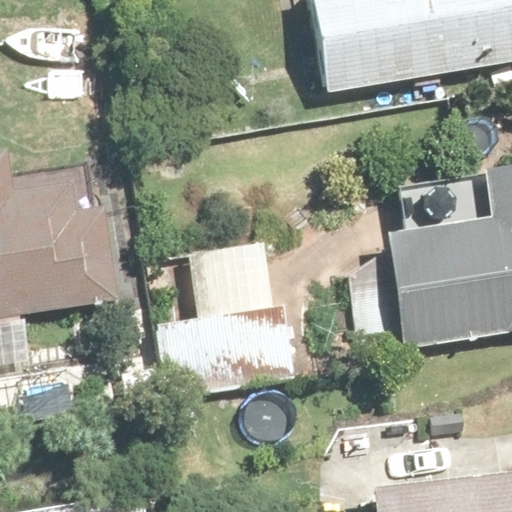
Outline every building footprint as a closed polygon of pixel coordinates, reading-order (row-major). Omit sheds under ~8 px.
[(511,66),(511,0),(310,0),(328,98),(511,66)] [(0,328),(127,314),(114,210),(81,214),(77,187),(25,193),(21,155),(0,157),(0,328)] [(401,351),(505,343),(511,342),(511,168),(492,170),(496,224),(392,231),(401,351)] [(288,312),(154,336),(167,403),(300,378),(288,312)] [(511,511),(511,478),(378,490),(380,511),(511,511)]
